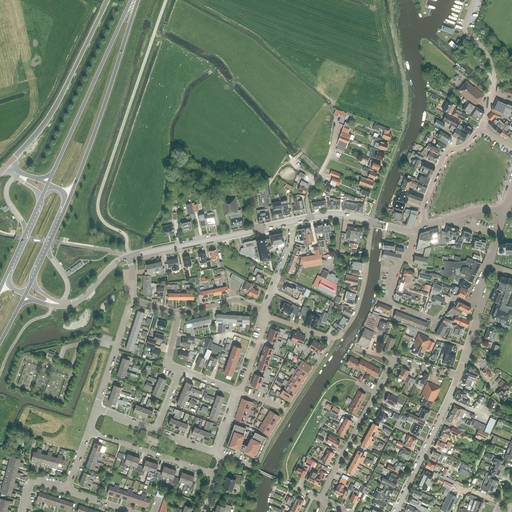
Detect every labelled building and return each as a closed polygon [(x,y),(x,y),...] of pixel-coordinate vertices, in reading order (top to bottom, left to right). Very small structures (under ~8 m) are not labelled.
[(452,41),(449,44),(454,50),(458,46),(452,41)] [(474,106),(475,106),(476,106),(482,99),(482,98),(484,95),(474,86),(473,87),(467,81),(457,91),(474,106)] [(475,106),(469,102),(464,99),(463,101),(466,103),(464,106),(466,107),(464,110),(470,114),(469,115),(478,121),(484,112),(476,106),(475,106)] [(511,104),(508,103),(507,103),(497,99),(493,106),(492,106),(492,111),(502,116),(511,121),(511,104)] [(455,108),(456,107),(455,107),(455,106),(453,105),(447,101),(442,110),(451,115),(455,109),(455,108)] [(457,109),(455,108),(455,109),(452,115),(466,122),(469,115),(462,112),(463,109),(458,106),(457,109)] [(410,107),(406,126),(413,127),(417,109),(410,107)] [(347,114),(336,110),(334,115),(345,119),(347,114)] [(496,131),(503,123),(499,119),(501,117),(496,115),(495,115),(492,113),(488,117),(491,121),(489,124),(496,131)] [(456,127),(459,121),(446,114),(443,120),(456,127)] [(445,124),(437,119),(434,124),(442,128),(445,124)] [(500,134),(509,123),(507,120),(503,123),(496,131),(500,134)] [(375,123),(373,128),(378,130),(381,129),(382,131),(382,132),(381,135),(381,136),(383,137),(382,137),(389,140),(392,134),(389,133),(390,129),(384,127),(375,123)] [(470,134),(473,129),(465,125),(463,128),(458,126),(457,128),(462,130),(470,134)] [(453,136),(458,139),(460,135),(459,134),(461,131),(457,128),(452,126),(449,130),(455,133),(453,136)] [(511,132),(504,129),(500,134),(509,140),(509,139),(511,133),(511,132)] [(451,138),(441,131),(436,138),(447,145),(451,138)] [(460,135),(458,139),(460,140),(460,141),(462,142),(463,141),(463,142),(467,134),(461,131),(459,134),(460,135)] [(375,140),(377,141),(374,146),(382,149),(382,148),(386,150),(388,145),(384,143),(381,141),(380,141),(381,139),(376,138),(375,140)] [(429,145),(428,144),(426,148),(435,152),(437,148),(443,152),(446,146),(438,141),(435,147),(430,144),(429,145)] [(375,157),(383,160),(384,157),(383,157),(384,154),(377,151),(378,150),(371,147),(369,151),(371,152),(370,157),(375,159),(375,157)] [(430,150),(424,148),(423,152),(422,151),(420,155),(413,151),(412,153),(411,154),(421,159),(422,160),(424,156),(428,158),(428,159),(436,163),(440,155),(430,150)] [(409,152),(407,155),(415,158),(416,159),(418,160),(420,160),(421,159),(411,154),(412,153),(409,152)] [(411,166),(416,168),(417,167),(418,168),(420,163),(423,164),(424,162),(418,160),(416,159),(415,158),(414,160),(413,160),(412,160),(411,162),(412,163),(413,163),(411,166)] [(380,167),(380,164),(374,162),(374,161),(371,160),(368,166),(371,168),(378,170),(379,169),(380,167)] [(435,167),(424,162),(423,164),(420,163),(418,168),(420,169),(419,172),(421,172),(424,174),(423,176),(430,179),(435,167)] [(375,179),(377,173),(373,172),(374,170),(364,167),(363,170),(368,172),(368,171),(370,172),(368,176),(375,179)] [(424,174),(421,172),(420,174),(420,175),(419,178),(418,177),(417,181),(427,185),(430,179),(423,176),(424,174)] [(373,181),(367,179),(362,177),(359,185),(364,187),(365,186),(372,188),(374,182),(373,182),(373,181)] [(413,181),(405,178),(402,188),(408,190),(408,189),(409,187),(410,187),(410,188),(418,191),(418,190),(417,190),(418,187),(414,185),(415,182),(413,181)] [(308,184),(301,180),(300,184),(300,185),(298,190),(305,193),(307,189),(306,188),(308,184)] [(327,182),(324,186),(327,187),(326,187),(325,190),(329,193),(330,190),(333,186),(327,182)] [(418,190),(418,191),(424,194),(427,187),(419,184),(415,182),(414,185),(418,187),(417,190),(418,190)] [(251,209),(257,207),(253,185),(246,186),(251,209)] [(353,188),(357,190),(356,192),(360,194),(368,197),(370,192),(359,187),(355,185),(353,188)] [(269,207),(267,197),(265,186),(259,187),(261,198),(262,203),(265,203),(266,208),(269,207)] [(406,196),(408,190),(402,188),(400,192),(399,192),(397,196),(396,201),(403,203),(404,202),(406,203),(408,198),(405,197),(406,196)] [(406,196),(412,198),(420,201),(422,200),(424,195),(408,189),(408,190),(406,196)] [(341,200),(335,199),(329,198),(329,197),(326,196),(326,197),(327,198),(327,201),(329,201),(328,207),(340,208),(340,201),(343,202),(344,194),(342,192),(341,200)] [(358,203),(357,204),(346,201),(346,198),(350,199),(350,196),(344,194),(343,202),(342,208),(343,208),(343,210),(355,213),(356,211),(362,213),(364,204),(358,203)] [(297,197),(300,212),(305,211),(304,205),(303,205),(302,200),(300,201),(299,197),(299,195),(296,195),(297,197)] [(321,198),(320,196),(314,197),(315,198),(314,198),(314,199),(311,200),(313,210),(327,207),(325,197),(321,198)] [(236,197),(221,200),(224,215),(230,214),(231,219),(232,226),(244,223),(243,217),(241,210),(238,210),(236,197)] [(281,206),(282,209),(283,215),(290,214),(287,200),(281,201),(282,206),(281,206)] [(272,203),(272,205),(273,210),(282,209),(281,206),(282,206),(281,201),(272,203)] [(395,209),(395,210),(402,213),(403,210),(405,204),(395,201),(393,207),(393,209),(395,209)] [(273,210),(272,205),(270,206),(270,209),(272,218),(283,215),(282,209),(273,210)] [(258,221),(270,218),(269,212),(268,209),(267,209),(256,211),(257,214),(256,214),(258,221)] [(404,216),(403,216),(401,215),(402,213),(395,210),(392,209),(390,214),(392,214),(391,219),(395,220),(395,222),(402,224),(404,216)] [(413,226),(415,220),(418,211),(407,209),(405,210),(405,213),(404,212),(403,216),(408,218),(406,225),(413,226)] [(208,217),(205,217),(207,226),(210,225),(216,224),(214,215),(213,212),(207,213),(208,217)] [(207,226),(205,217),(204,213),(198,215),(201,227),(207,226)] [(193,229),(191,220),(190,220),(190,216),(187,217),(188,221),(181,222),(183,231),(183,232),(187,231),(187,230),(193,229)] [(326,224),(326,223),(324,224),(322,225),(323,234),(324,240),(331,239),(330,233),(332,232),(331,224),(326,224)] [(164,236),(174,233),(172,224),(162,226),(164,236)] [(323,233),(322,225),(314,226),(315,234),(323,233)] [(362,235),(363,228),(348,226),(347,234),(342,233),(341,238),(349,240),(350,234),(354,235),(354,234),(362,235)] [(459,229),(447,226),(445,232),(441,231),(440,238),(440,246),(445,246),(444,238),(443,238),(444,235),(451,238),(451,239),(456,240),(459,229)] [(308,228),(304,229),(308,245),(311,245),(312,244),(311,241),(314,241),(311,227),(308,228)] [(431,239),(432,243),(438,241),(438,240),(439,240),(440,234),(439,234),(439,233),(438,228),(429,231),(431,239)] [(308,245),(304,229),(298,230),(300,241),(303,240),(304,243),(305,243),(305,246),(308,245)] [(431,239),(429,231),(421,233),(420,234),(419,239),(417,246),(416,251),(428,247),(429,247),(429,244),(428,244),(428,241),(430,241),(431,239)] [(469,232),(463,231),(461,240),(458,239),(457,243),(462,244),(464,238),(466,239),(466,240),(470,242),(472,235),(472,234),(469,233),(469,232)] [(275,235),(270,236),(271,238),(273,246),(278,245),(279,250),(276,250),(277,254),(282,253),(281,247),(284,246),(284,242),(282,233),(278,234),(275,234),(275,235)] [(32,236),(29,242),(43,245),(46,238),(32,236)] [(241,248),(240,253),(254,258),(260,260),(262,260),(262,262),(264,261),(264,260),(271,258),(269,249),(273,248),(273,246),(271,238),(267,239),(256,241),(256,240),(244,243),(245,248),(241,248)] [(486,241),(474,238),(472,247),(484,250),(486,241)] [(503,245),(500,244),(500,251),(503,252),(503,253),(506,254),(507,253),(509,254),(510,255),(510,254),(511,253),(511,243),(507,243),(507,242),(507,243),(503,243),(503,245)] [(393,253),(395,253),(403,254),(404,249),(396,247),(396,248),(395,248),(396,245),(394,245),(394,244),(383,243),(382,249),(393,250),(393,253)] [(301,248),(295,246),(293,253),(299,255),(300,251),(303,252),(304,249),(306,250),(307,247),(302,245),(301,248)] [(213,251),(213,250),(210,251),(210,252),(211,259),(215,259),(215,262),(219,261),(218,256),(217,254),(216,250),(213,251)] [(402,255),(395,253),(393,253),(384,251),(383,256),(400,260),(402,255)] [(205,253),(198,254),(200,263),(204,262),(205,265),(207,264),(208,269),(211,269),(210,261),(207,261),(205,253)] [(298,257),(292,254),(286,270),(293,274),(296,268),(294,267),(298,257)] [(304,268),(323,265),(321,254),(318,254),(315,255),(302,257),(304,268)] [(191,265),(189,256),(183,257),(185,266),(185,269),(188,269),(187,266),(191,265)] [(428,258),(415,256),(413,263),(418,264),(417,268),(426,269),(428,258)] [(454,262),(443,261),(444,270),(442,270),(442,275),(447,277),(454,278),(456,278),(457,278),(461,278),(463,270),(469,272),(469,273),(475,275),(481,263),(474,260),(467,257),(466,261),(454,262)] [(168,264),(165,264),(166,270),(167,275),(172,274),(171,269),(172,269),(173,270),(179,269),(178,265),(179,265),(177,258),(167,261),(168,264)] [(362,266),(363,261),(352,260),(351,269),(362,270),(362,266)] [(162,262),(154,263),(155,271),(159,270),(159,272),(161,271),(162,273),(165,273),(164,268),(163,268),(162,262)] [(155,271),(154,263),(146,265),(147,272),(145,272),(145,275),(151,276),(153,276),(152,272),(155,271)] [(263,271),(256,268),(253,274),(258,275),(257,277),(256,277),(255,281),(258,282),(262,284),(264,278),(260,276),(263,271)] [(405,269),(403,274),(413,277),(415,272),(405,269)] [(321,277),(323,278),(317,288),(334,297),(335,292),(337,285),(336,284),(338,279),(334,277),(335,275),(332,274),(331,275),(328,274),(329,273),(324,270),(321,277)] [(472,282),(475,275),(469,273),(469,272),(463,270),(461,278),(463,279),(464,279),(472,282)] [(420,272),(419,277),(431,280),(432,275),(420,272)] [(357,285),(359,277),(347,274),(345,282),(351,284),(351,285),(354,286),(354,284),(357,285)] [(403,274),(402,280),(413,284),(414,282),(411,281),(413,277),(403,274)] [(219,284),(221,294),(228,292),(226,286),(223,287),(221,276),(218,276),(218,280),(219,284)] [(497,287),(495,287),(494,291),(495,291),(493,296),(492,296),(492,297),(493,298),(492,300),(498,302),(497,304),(492,317),(507,323),(511,310),(511,309),(511,310),(511,306),(511,278),(509,278),(508,279),(501,276),(497,287)] [(198,295),(202,294),(202,298),(209,296),(207,286),(206,284),(206,282),(205,277),(202,278),(202,280),(202,283),(203,283),(204,291),(201,291),(200,287),(197,288),(198,295)] [(460,283),(459,285),(460,285),(459,288),(467,292),(468,290),(472,282),(464,279),(463,279),(461,278),(457,278),(455,281),(460,283)] [(400,280),(396,291),(402,292),(402,291),(404,292),(405,287),(407,288),(409,289),(410,285),(413,286),(413,284),(402,280),(401,280),(400,280)] [(254,285),(253,284),(246,281),(245,285),(242,290),(249,293),(248,294),(253,297),(253,296),(256,297),(259,291),(254,289),(253,288),(254,285)] [(206,284),(207,286),(209,296),(215,295),(214,289),(210,289),(209,282),(206,282),(206,284)] [(440,292),(442,287),(434,284),(432,289),(440,292)] [(286,286),(284,290),(293,295),(295,290),(301,293),(300,295),(302,295),(303,296),(307,298),(311,291),(307,289),(297,285),(296,287),(296,288),(293,286),(290,285),(290,286),(287,285),(286,286)] [(356,293),(358,288),(349,285),(348,291),(356,293)] [(430,286),(425,285),(424,290),(422,289),(421,293),(427,295),(430,286)] [(464,298),(467,292),(459,288),(452,285),(451,288),(454,289),(454,290),(459,292),(457,295),(464,298)] [(402,292),(396,291),(395,296),(396,297),(398,297),(399,298),(401,298),(403,292),(405,293),(405,291),(406,291),(407,288),(405,287),(404,292),(402,291),(402,292)] [(430,293),(429,298),(432,299),(431,301),(442,305),(445,299),(435,295),(436,294),(437,294),(438,292),(432,289),(430,293)] [(356,293),(347,291),(344,301),(353,304),(356,293)] [(421,296),(412,293),(409,292),(408,295),(407,294),(405,300),(419,304),(421,296)] [(313,315),(310,325),(317,327),(317,325),(319,326),(320,322),(319,322),(319,319),(326,322),(326,320),(330,314),(332,307),(334,303),(334,302),(329,300),(328,300),(327,301),(327,302),(331,305),(330,306),(328,313),(327,313),(325,312),(322,315),(314,313),(314,312),(313,315)] [(459,302),(458,301),(454,306),(447,313),(454,315),(455,312),(459,314),(460,313),(466,317),(468,313),(469,313),(471,308),(460,302),(459,302)] [(392,308),(378,302),(377,306),(375,306),(374,309),(376,309),(376,308),(390,314),(392,308)] [(292,312),(293,312),(294,312),(293,313),(296,315),(299,308),(293,304),(291,307),(284,303),(280,310),(290,315),(292,312)] [(348,308),(349,307),(341,304),(341,305),(336,303),(334,308),(339,310),(338,311),(351,317),(353,311),(348,308)] [(300,312),(300,313),(306,315),(303,322),(310,325),(313,315),(309,314),(309,312),(310,308),(303,306),(301,309),(300,312)] [(138,310),(136,317),(143,319),(145,313),(138,310)] [(401,321),(404,314),(396,311),(393,318),(401,321)] [(336,323),(344,328),(350,318),(342,313),(336,323)] [(409,324),(412,317),(404,314),(401,321),(409,324)] [(458,317),(455,316),(454,321),(460,323),(459,325),(467,327),(469,320),(462,317),(462,316),(459,315),(458,317)] [(136,317),(134,323),(141,325),(143,319),(136,317)] [(417,327),(420,320),(412,317),(409,324),(417,327)] [(158,318),(155,318),(152,328),(155,329),(156,323),(159,324),(158,327),(165,330),(167,322),(160,320),(158,320),(158,318)] [(452,321),(445,318),(442,322),(451,326),(452,321)] [(195,334),(194,330),(193,326),(192,319),(185,321),(187,327),(189,327),(191,335),(195,336),(195,334)] [(428,323),(420,320),(417,327),(425,330),(428,323)] [(384,331),(387,323),(381,321),(378,329),(384,331)] [(134,323),(132,330),(139,332),(141,325),(134,323)] [(447,335),(451,327),(442,323),(435,334),(441,337),(443,333),(447,335)] [(462,337),(465,327),(456,325),(455,325),(455,326),(454,325),(451,333),(453,334),(462,337)] [(489,326),(489,328),(488,327),(484,338),(494,341),(497,333),(494,332),(494,330),(498,332),(499,329),(489,326)] [(271,328),(269,334),(278,337),(279,334),(283,336),(284,333),(285,331),(280,329),(279,331),(271,328)] [(367,348),(374,332),(365,328),(358,343),(367,348)] [(132,330),(130,336),(137,338),(139,338),(139,336),(137,336),(139,332),(132,330)] [(291,340),(289,345),(292,346),(293,342),(296,343),(300,334),(294,332),(291,340)] [(162,342),(164,336),(156,333),(154,339),(148,338),(147,342),(155,345),(156,340),(162,342)] [(429,338),(419,333),(414,344),(415,345),(415,346),(414,346),(411,352),(422,357),(425,351),(426,349),(431,351),(435,343),(430,341),(429,338)] [(269,334),(267,340),(275,343),(280,345),(281,342),(277,340),(278,337),(269,334)] [(300,334),(296,343),(299,344),(298,348),(301,349),(305,336),(300,334)] [(392,347),(395,339),(388,337),(389,335),(385,334),(382,341),(387,342),(385,349),(389,351),(391,347),(392,347)] [(130,336),(128,342),(135,344),(137,338),(130,336)] [(183,338),(181,345),(190,347),(191,343),(193,344),(195,338),(189,336),(188,339),(183,338)] [(213,340),(208,338),(205,346),(210,348),(212,343),(213,340)] [(309,347),(306,351),(308,353),(310,350),(313,351),(319,343),(314,340),(309,347)] [(135,344),(128,342),(126,349),(132,351),(135,344)] [(159,358),(160,351),(154,349),(155,345),(148,343),(147,347),(152,349),(151,352),(149,352),(148,355),(150,355),(159,358)] [(319,343),(313,351),(316,353),(313,357),(316,358),(319,354),(324,347),(319,343)] [(452,346),(444,343),(443,347),(441,352),(446,353),(443,363),(446,364),(453,366),(456,356),(455,356),(456,355),(450,353),(452,346)] [(494,344),(491,352),(497,354),(500,346),(494,344)] [(234,345),(232,352),(239,355),(242,348),(234,345)] [(265,346),(263,351),(272,355),(273,352),(277,353),(278,350),(273,349),(265,346)] [(435,347),(434,350),(433,350),(431,359),(436,360),(438,355),(439,355),(441,348),(435,347)] [(207,349),(204,358),(206,359),(208,360),(212,351),(207,349)] [(188,352),(180,350),(179,357),(187,359),(188,352)] [(263,351),(261,357),(270,360),(272,355),(263,351)] [(482,359),(478,354),(480,353),(478,351),(475,354),(477,356),(476,357),(477,357),(473,361),(478,365),(478,364),(482,368),(488,363),(485,359),(484,360),(482,359)] [(239,355),(232,352),(229,359),(237,362),(239,355)] [(211,356),(206,368),(213,371),(214,367),(217,359),(220,360),(221,357),(222,354),(219,353),(217,359),(211,356)] [(128,366),(130,367),(131,365),(129,364),(130,360),(131,361),(132,358),(128,356),(127,359),(123,358),(121,364),(128,366)] [(204,358),(199,356),(196,364),(202,367),(206,359),(204,358)] [(261,357),(259,362),(268,366),(270,360),(261,357)] [(350,357),(347,363),(357,369),(358,366),(357,366),(360,362),(350,357)] [(300,363),(298,366),(308,373),(312,367),(298,358),(297,361),(300,363)] [(237,362),(229,359),(227,366),(234,369),(237,362)] [(360,362),(357,366),(358,366),(367,371),(371,365),(361,360),(360,362)] [(259,362),(257,368),(265,371),(270,373),(271,370),(267,369),(268,366),(259,362)] [(485,369),(482,372),(488,380),(495,375),(491,371),(492,370),(489,366),(490,365),(488,363),(483,367),(485,369)] [(371,365),(367,371),(377,376),(380,370),(371,365)] [(234,369),(227,366),(224,373),(232,376),(234,369)] [(292,368),(291,370),(304,379),(308,373),(298,366),(296,370),(292,368)] [(401,372),(398,376),(404,379),(403,381),(409,383),(411,378),(408,376),(408,377),(407,376),(409,371),(403,368),(401,372)] [(476,382),(478,375),(473,370),(467,368),(462,383),(471,386),(472,381),(476,382)] [(137,375),(126,371),(119,369),(117,375),(124,377),(125,374),(130,375),(136,377),(137,375)] [(293,374),(291,378),(300,384),(304,379),(291,370),(289,372),(293,374)] [(428,375),(424,373),(421,381),(419,380),(417,379),(415,383),(419,384),(420,383),(424,385),(428,375)] [(255,374),(252,380),(262,383),(263,381),(267,382),(268,379),(263,377),(255,374)] [(157,383),(164,385),(166,380),(160,377),(157,383)] [(285,379),(283,381),(297,390),(300,384),(291,378),(288,381),(285,379)] [(252,380),(250,385),(259,389),(264,391),(265,388),(261,386),(262,383),(252,380)] [(509,385),(504,382),(502,380),(498,384),(500,386),(504,390),(509,385)] [(285,386),(283,390),(293,396),(297,390),(283,381),(282,384),(285,386)] [(194,392),(200,394),(201,392),(195,389),(192,388),(193,385),(186,382),(184,387),(191,390),(194,392)] [(434,402),(441,388),(427,382),(421,396),(422,396),(419,402),(430,408),(433,402),(434,402)] [(155,388),(162,391),(164,385),(157,383),(155,388)] [(112,391),(119,393),(121,394),(120,396),(129,399),(131,394),(125,392),(120,391),(121,387),(114,385),(112,391)] [(184,387),(182,393),(188,396),(191,390),(184,387)] [(159,396),(162,391),(155,388),(153,394),(159,396)] [(500,388),(496,393),(504,400),(508,395),(507,394),(509,392),(506,389),(503,391),(500,388)] [(293,396),(283,390),(281,393),(277,391),(276,393),(279,395),(289,402),(293,396)] [(467,394),(459,390),(455,400),(468,406),(471,399),(465,397),(467,394)] [(359,391),(354,400),(360,404),(366,395),(359,391)] [(182,393),(179,398),(186,401),(188,396),(182,393)] [(403,405),(406,399),(400,395),(398,399),(389,394),(385,401),(394,406),(397,402),(403,405)] [(207,395),(206,397),(222,403),(224,397),(217,395),(216,398),(212,397),(207,395)] [(477,402),(482,405),(486,398),(480,396),(477,402)] [(127,405),(128,402),(122,400),(122,401),(117,399),(118,399),(110,397),(109,402),(116,405),(117,401),(122,403),(127,405)] [(139,414),(142,407),(145,398),(143,397),(140,406),(136,405),(133,412),(139,414)] [(149,405),(151,400),(152,398),(149,397),(149,399),(146,404),(145,408),(142,407),(139,414),(145,416),(148,409),(149,405)] [(222,403),(206,397),(205,399),(211,401),(214,403),(213,406),(220,408),(222,403)] [(194,407),(195,405),(190,403),(186,401),(179,398),(177,404),(184,407),(185,403),(189,405),(194,407)] [(253,403),(242,399),(239,406),(250,409),(253,403)] [(491,409),(494,402),(489,399),(486,406),(491,409)] [(360,404),(354,400),(349,410),(355,414),(360,404)] [(454,405),(451,413),(458,416),(462,418),(465,411),(462,409),(454,405)] [(218,414),(220,408),(213,406),(211,412),(218,414)] [(250,409),(239,406),(237,412),(248,416),(250,409)] [(430,411),(421,407),(418,413),(416,412),(415,415),(425,421),(430,411)] [(153,411),(148,409),(145,416),(150,418),(153,411)] [(266,417),(276,423),(280,417),(270,411),(266,417)] [(387,418),(388,416),(384,414),(379,411),(376,418),(380,420),(379,422),(382,423),(384,418),(382,417),(383,416),(387,418)] [(216,420),(218,414),(211,412),(209,417),(216,420)] [(248,416),(237,412),(235,419),(246,423),(248,416)] [(409,412),(406,417),(423,425),(425,421),(415,415),(409,412)] [(186,413),(182,422),(180,429),(185,431),(188,424),(185,423),(186,419),(188,414),(186,413)] [(400,416),(394,413),(391,418),(397,421),(400,416)] [(458,416),(451,413),(447,422),(454,425),(456,426),(458,421),(456,420),(458,416)] [(174,427),(180,429),(182,422),(179,421),(180,417),(178,416),(177,420),(174,427)] [(340,422),(348,426),(351,421),(346,417),(346,418),(343,416),(340,422)] [(272,429),(276,423),(266,417),(262,423),(272,429)] [(174,427),(177,420),(171,418),(168,425),(174,427)] [(198,436),(200,429),(202,425),(204,420),(201,419),(199,424),(198,428),(195,427),(192,434),(198,436)] [(204,430),(200,429),(198,436),(203,438),(209,422),(207,421),(204,430)] [(212,423),(209,422),(203,438),(209,440),(211,433),(208,432),(212,423)] [(337,427),(346,432),(348,426),(340,422),(337,427)] [(423,426),(415,422),(410,432),(418,436),(423,426)] [(269,435),(272,429),(262,423),(259,429),(269,435)] [(373,423),(370,428),(378,433),(380,431),(377,429),(379,426),(373,423)] [(490,434),(493,426),(488,423),(484,431),(490,434)] [(231,434),(227,445),(236,448),(239,449),(245,452),(256,457),(259,451),(263,444),(266,437),(257,433),(258,431),(253,429),(252,431),(255,432),(252,439),(249,445),(241,443),(242,438),(246,428),(249,429),(250,428),(245,426),(244,427),(235,424),(231,434)] [(463,432),(462,432),(458,430),(452,427),(451,430),(449,429),(449,428),(445,426),(439,439),(445,442),(450,433),(459,437),(460,436),(461,436),(463,432)] [(343,437),(346,432),(337,427),(336,429),(339,431),(337,434),(343,437)] [(370,428),(367,434),(373,437),(375,433),(377,435),(378,433),(370,428)] [(488,435),(478,430),(475,437),(480,440),(482,437),(486,439),(488,435)] [(331,443),(337,447),(340,442),(336,440),(337,438),(330,434),(327,439),(326,441),(330,444),(331,443)] [(367,434),(364,439),(372,444),(374,442),(371,440),(373,437),(367,434)] [(412,449),(417,439),(408,435),(405,441),(406,441),(404,445),(412,449)] [(372,444),(364,439),(361,445),(367,448),(369,444),(371,446),(372,444)] [(450,446),(447,445),(438,440),(435,447),(437,448),(436,451),(443,454),(445,452),(446,452),(447,450),(446,448),(444,447),(445,445),(447,446),(447,447),(450,449),(451,447),(450,446)] [(100,452),(100,453),(104,454),(105,452),(101,450),(102,446),(95,443),(93,449),(100,452)] [(406,449),(402,447),(397,445),(396,447),(401,450),(399,455),(403,457),(403,456),(408,458),(411,452),(405,449),(406,449)] [(31,461),(36,463),(40,449),(38,449),(37,452),(34,452),(31,461)] [(98,457),(98,458),(102,460),(102,457),(99,456),(100,453),(100,452),(93,449),(91,454),(98,457)] [(325,455),(331,459),(334,453),(328,450),(325,455)] [(355,455),(364,460),(365,458),(362,456),(364,453),(358,450),(355,455)] [(433,450),(431,455),(435,457),(435,459),(441,461),(444,455),(433,450)] [(42,464),(47,466),(50,452),(48,451),(47,455),(44,454),(42,464)] [(52,467),(57,468),(61,455),(59,454),(58,458),(55,457),(52,467)] [(91,454),(88,460),(96,463),(96,464),(100,465),(100,464),(100,463),(96,462),(98,458),(98,457),(91,454)] [(122,460),(120,466),(126,467),(127,464),(131,465),(134,456),(128,454),(125,461),(122,460)] [(328,465),(331,459),(325,455),(321,461),(328,465)] [(363,462),(364,460),(355,455),(352,461),(358,464),(360,461),(363,462)] [(9,461),(23,465),(24,463),(20,462),(21,459),(11,456),(9,461)] [(134,456),(131,465),(135,466),(133,470),(139,472),(141,466),(138,465),(140,458),(134,456)] [(388,465),(386,469),(390,471),(397,474),(400,469),(403,470),(405,464),(397,461),(398,460),(394,458),(392,461),(396,463),(394,467),(388,465)] [(495,458),(493,463),(496,464),(495,467),(503,471),(505,465),(502,464),(501,464),(502,461),(501,460),(495,458)] [(96,463),(88,460),(86,466),(94,469),(93,469),(97,471),(98,469),(94,467),(96,464),(96,463)] [(141,466),(139,472),(144,473),(145,470),(149,471),(152,462),(146,460),(144,467),(141,466)] [(356,467),(358,464),(352,461),(349,466),(358,471),(359,469),(356,467)] [(149,471),(148,475),(151,476),(157,478),(159,472),(156,471),(158,464),(152,462),(149,471)] [(435,465),(428,462),(425,467),(433,471),(434,468),(438,469),(440,466),(436,464),(435,465)] [(470,467),(463,464),(458,473),(467,477),(469,472),(468,471),(470,467)] [(7,472),(20,475),(21,473),(17,472),(18,469),(8,466),(7,472)] [(159,472),(157,478),(162,480),(163,476),(167,477),(170,468),(164,466),(162,473),(159,472)] [(298,467),(295,472),(299,473),(297,476),(303,478),(307,469),(302,466),(301,469),(298,467)] [(358,471),(349,466),(347,472),(352,475),(354,471),(357,473),(356,474),(359,475),(361,473),(358,471)] [(381,466),(380,469),(383,470),(382,471),(389,474),(387,477),(397,482),(400,476),(390,471),(386,469),(384,468),(381,466)] [(490,469),(488,474),(494,476),(495,473),(501,476),(503,471),(495,467),(491,466),(490,469)] [(170,468),(167,477),(171,478),(169,482),(171,482),(170,485),(173,486),(174,484),(175,484),(177,478),(174,477),(176,470),(170,468)] [(311,473),(307,480),(313,483),(317,476),(318,473),(312,470),(311,473)] [(317,476),(313,483),(317,485),(318,484),(320,485),(323,479),(325,473),(321,470),(319,473),(321,474),(320,477),(317,476)] [(432,475),(439,478),(439,477),(442,478),(443,476),(441,475),(443,473),(440,472),(439,474),(434,472),(433,474),(424,470),(422,475),(431,479),(432,475)] [(84,472),(82,478),(89,481),(93,483),(93,481),(89,479),(91,475),(84,472)] [(177,478),(175,484),(180,486),(182,482),(185,483),(188,474),(182,472),(180,479),(177,478)] [(486,473),(484,478),(486,479),(485,482),(488,483),(497,487),(499,481),(493,479),(494,476),(488,474),(486,473)] [(188,474),(185,483),(189,484),(188,488),(193,490),(195,484),(192,483),(194,476),(188,474)] [(241,476),(237,474),(236,480),(227,477),(223,488),(232,491),(235,483),(238,484),(241,476)] [(337,486),(334,493),(340,495),(341,493),(343,489),(345,485),(346,483),(347,480),(347,479),(348,478),(348,477),(343,475),(342,478),(341,478),(339,483),(337,487),(337,486)] [(431,479),(422,475),(416,486),(426,491),(428,486),(430,486),(431,482),(430,482),(431,479)] [(446,477),(446,476),(443,475),(443,476),(442,478),(439,477),(439,478),(437,481),(443,484),(442,486),(446,487),(443,495),(447,497),(449,493),(454,481),(446,477)] [(4,482),(18,486),(18,483),(14,482),(15,479),(5,477),(4,482)] [(383,477),(381,482),(394,488),(397,482),(387,477),(387,478),(383,477)] [(89,481),(82,478),(79,484),(86,487),(90,489),(91,487),(87,485),(89,481)] [(484,484),(481,490),(482,490),(487,492),(489,489),(494,492),(497,487),(488,483),(485,482),(484,484)] [(110,495),(114,497),(117,485),(115,485),(114,488),(109,486),(107,493),(110,494),(110,495)] [(118,497),(121,498),(123,490),(118,489),(119,486),(117,485),(114,497),(118,498),(118,497)] [(389,499),(394,489),(385,485),(383,491),(381,496),(389,499)] [(12,493),(12,490),(3,487),(1,492),(2,493),(6,494),(15,496),(15,494),(12,493)] [(123,500),(127,501),(131,490),(129,489),(128,492),(123,490),(121,498),(124,499),(123,500)] [(340,495),(340,496),(345,498),(348,491),(343,489),(341,493),(340,495)] [(132,501),(134,502),(137,495),(132,493),(133,490),(131,490),(127,501),(131,502),(132,501)] [(376,490),(373,497),(374,498),(375,498),(378,499),(380,494),(381,492),(376,490)] [(412,498),(417,500),(418,498),(420,499),(421,496),(428,498),(427,499),(431,500),(432,497),(423,493),(422,493),(415,490),(412,495),(413,495),(412,498)] [(354,491),(350,500),(355,503),(359,493),(354,491)] [(44,502),(46,494),(39,492),(37,500),(41,502),(41,501),(44,502)] [(137,504),(141,505),(145,494),(143,493),(142,496),(137,495),(134,502),(137,503),(137,504)] [(447,497),(440,510),(445,511),(449,511),(457,497),(449,493),(447,497)] [(50,505),(53,497),(46,494),(44,502),(47,503),(46,504),(50,505)] [(145,494),(141,505),(145,507),(145,506),(148,507),(151,499),(146,498),(147,495),(145,494)] [(474,501),(472,506),(481,509),(484,503),(476,500),(477,497),(470,495),(469,499),(474,501)] [(292,498),(291,498),(290,500),(294,503),(301,506),(304,501),(294,496),(292,498)] [(57,507),(60,499),(53,497),(50,505),(54,506),(57,507)] [(417,506),(416,508),(421,510),(424,511),(426,511),(428,509),(420,506),(422,502),(418,500),(417,500),(412,498),(411,497),(409,503),(417,506)] [(0,503),(8,506),(9,503),(13,504),(13,502),(0,498),(0,503)] [(64,509),(67,501),(60,499),(57,507),(60,508),(64,509)] [(384,510),(387,504),(375,499),(372,504),(384,510)] [(74,503),(67,501),(64,509),(68,511),(68,510),(71,511),(74,503)] [(0,509),(9,511),(10,511),(11,510),(7,509),(8,506),(0,503),(0,509)] [(179,510),(185,511),(191,511),(193,508),(185,505),(186,505),(181,503),(181,505),(184,507),(183,510),(179,509),(179,510)] [(291,508),(299,511),(301,506),(294,503),(291,508)]
